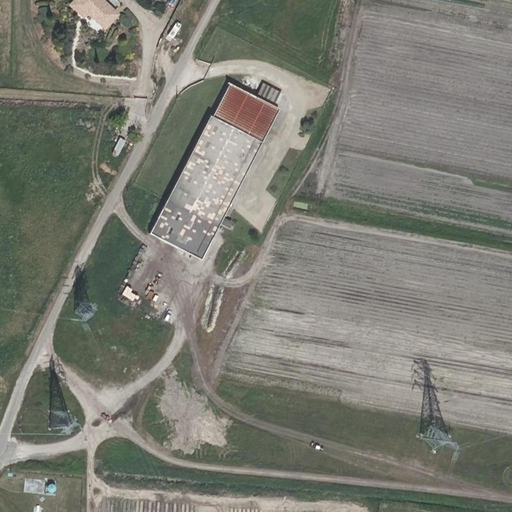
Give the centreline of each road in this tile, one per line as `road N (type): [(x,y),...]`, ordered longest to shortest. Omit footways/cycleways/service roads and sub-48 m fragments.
road 1 (unclassified): [(0,452),(62,303),(223,0)]
road 2 (unknown): [(188,66),(259,68),(294,85),(293,123),(251,209)]
